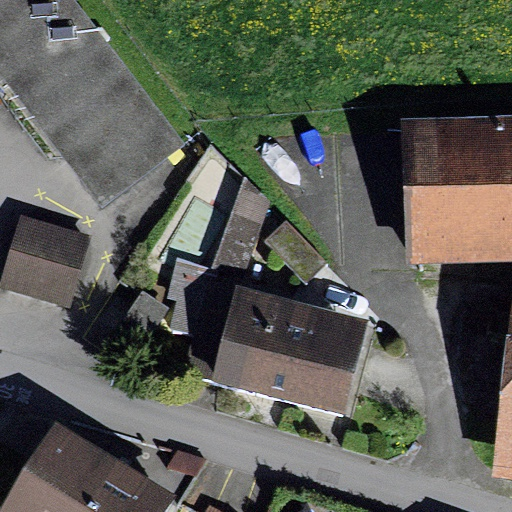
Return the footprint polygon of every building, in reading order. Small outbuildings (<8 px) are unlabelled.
[(181,156),(62,0),(0,0),(0,94),(96,220),(181,156)] [(511,148),(420,147),(418,244),(511,245),(511,148)] [(219,268),(238,275),(271,180),(204,157),(191,193),(240,210),(219,268)] [(300,287),(325,266),(288,221),(263,242),(300,287)] [(8,295),(70,311),(86,249),(24,232),(8,295)] [(167,311),(144,295),(103,350),(125,367),(167,311)] [(354,337),(203,304),(185,384),(336,417),(354,337)] [(159,511),(163,507),(66,445),(22,511),(159,511)]
